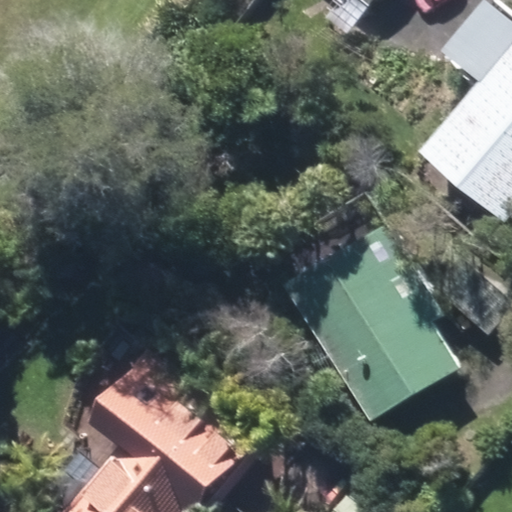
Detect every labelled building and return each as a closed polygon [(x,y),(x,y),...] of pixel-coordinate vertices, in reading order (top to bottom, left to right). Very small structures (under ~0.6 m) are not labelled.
[(268,0),(249,25),(283,53),(313,15),(293,0),(268,0)] [(474,40),(501,66),(511,54),(511,16),(505,10),(474,40)] [(511,61),(432,153),(511,222),(511,61)] [(477,231),(499,246),(511,229),(489,214),(477,231)] [(299,290),(379,422),(469,367),(442,322),(454,317),(402,228),(299,290)] [(444,290),(498,335),(511,318),(511,294),(470,259),(444,290)] [(111,368),(128,378),(143,367),(142,348),(126,341),(110,349),(111,368)] [(73,511),(212,511),(271,444),(165,352),(104,423),(131,446),(73,511)]
